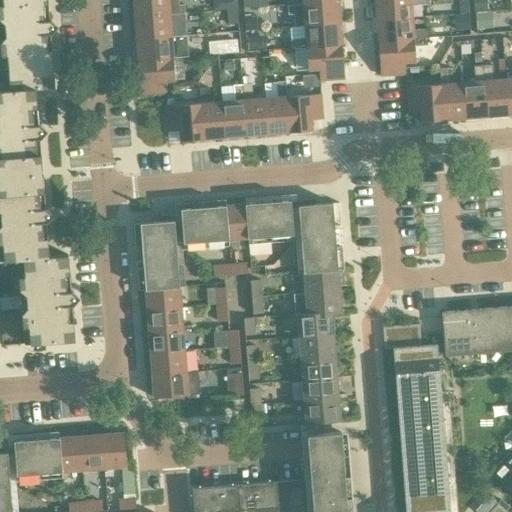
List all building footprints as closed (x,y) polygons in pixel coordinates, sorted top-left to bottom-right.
[(8,55),(11,90),(36,87),(36,89),(55,88),(52,50),(47,50),(46,34),(52,34),(54,31),(54,22),(51,19),(45,20),(44,4),(49,4),(48,0),(3,0),(4,5),(0,5),(0,26),(2,56),(8,55)] [(132,0),(134,18),(184,14),(184,4),(178,5),(177,0),(132,0)] [(230,22),(239,22),(238,0),(214,0),(215,8),(229,8),(230,22)] [(425,3),(424,0),(373,0),(375,19),(411,16),(410,4),(425,3)] [(474,0),(479,28),(493,26),(489,0),(474,0)] [(339,22),(337,1),(286,5),(287,14),(292,13),(293,26),(303,25),(339,22)] [(184,14),(134,18),(135,39),(171,36),(186,35),(185,23),(184,14)] [(412,29),(411,16),(375,19),(376,41),(412,38),(427,37),(427,28),(412,29)] [(341,44),(339,22),(303,25),(304,38),(290,39),(289,39),(290,48),(305,47),(341,44)] [(293,26),(289,26),(290,39),(304,38),(303,25),(293,26)] [(137,60),(172,58),(188,56),(186,35),(171,36),(135,39),(137,60)] [(211,39),(211,52),(240,51),(239,38),(211,39)] [(414,61),(412,38),(376,41),(379,75),(404,73),(404,62),(414,61)] [(343,78),(341,44),(305,47),(306,69),(317,68),(318,80),(343,78)] [(174,79),(172,58),(137,60),(140,95),(165,93),(164,81),(174,80),(174,79)] [(486,116),(481,65),(472,66),(473,81),(461,82),(464,118),(486,116)] [(507,114),(504,79),(491,80),(490,65),(481,65),(486,116),(507,114)] [(464,118),(461,82),(449,83),(447,68),(438,68),(439,83),(442,119),(464,118)] [(288,131),(285,95),(284,80),(275,81),(276,96),(264,97),(267,133),(288,131)] [(267,133),(264,97),(251,98),(250,83),(241,84),(245,135),(267,133)] [(442,119),(439,83),(405,86),(408,111),(419,111),(420,121),(442,119)] [(245,135),(241,84),(232,84),(233,100),(220,101),(223,136),(245,135)] [(223,136),(220,101),(208,102),(207,86),(198,87),(199,103),(202,138),(214,137),(214,141),(222,141),(222,137),(223,136)] [(11,90),(0,90),(0,175),(43,172),(41,153),(37,153),(35,138),(42,138),(44,135),(43,125),(40,123),(34,124),(33,108),(38,108),(36,89),(36,87),(11,90)] [(319,93),(285,95),(288,131),(310,130),(309,119),(321,118),(319,93)] [(202,138),(199,103),(165,105),(167,130),(179,130),(179,140),(202,138)] [(0,175),(0,242),(3,242),(4,261),(23,259),(49,257),(49,255),(48,237),(42,237),(41,221),(47,221),(50,218),(49,209),(46,207),(40,207),(39,192),(44,191),(43,172),(0,175)] [(315,198),(299,199),(301,229),(304,271),(339,268),(339,269),(345,269),(339,202),(316,203),(315,198)] [(301,229),(299,199),(292,200),(292,199),(246,203),(248,223),(249,238),(250,244),(295,241),(294,229),(301,229)] [(248,223),(246,203),(226,205),(228,225),(229,240),(249,238),(248,223)] [(228,225),(226,205),(182,208),(182,214),(183,222),(185,243),(185,249),(230,246),(230,243),(229,240),(228,225)] [(177,244),(185,243),(183,222),(182,214),(175,214),(175,219),(135,223),(140,289),(146,289),(146,288),(180,285),(177,244)] [(68,254),(49,255),(49,257),(23,259),(25,275),(19,276),(23,326),(29,325),(30,343),(75,339),(73,320),(68,320),(67,305),(73,304),(76,301),(75,292),(72,290),(66,290),(65,274),(70,274),(68,254)] [(247,263),(230,265),(231,275),(238,274),(248,273),(247,263)] [(231,275),(230,265),(214,266),(215,276),(231,275)] [(339,268),(304,271),(306,293),(340,290),(339,269),(339,268)] [(251,280),(252,296),(262,296),(260,279),(251,280)] [(182,307),(180,285),(146,288),(146,289),(147,310),(182,307)] [(217,288),(218,304),(228,303),(226,288),(217,288)] [(306,293),(295,293),(296,313),(298,313),(307,313),(307,314),(333,312),(333,313),(342,312),(340,290),(306,293)] [(263,313),(262,296),(252,296),(254,313),(263,313)] [(229,320),(228,303),(218,304),(219,321),(229,320)] [(511,305),(477,308),(481,352),(511,349),(511,305)] [(184,329),(182,307),(147,310),(149,331),(184,329)] [(477,308),(442,311),(445,355),(481,352),(477,308)] [(307,313),(298,313),(300,336),(334,334),(333,313),(333,312),(307,314),(307,313)] [(254,317),(244,317),(246,335),(255,334),(254,317)] [(419,323),(383,326),(384,349),(393,348),(405,511),(449,511),(437,343),(421,344),(419,323)] [(185,350),(184,329),(149,331),(151,353),(185,350)] [(229,330),(230,347),(240,346),(239,329),(229,330)] [(334,334),(300,336),(301,358),(336,355),(334,334)] [(247,345),(248,362),(258,361),(256,345),(247,345)] [(241,362),(240,346),(230,347),(232,363),(241,362)] [(187,372),(185,350),(151,353),(152,374),(187,372)] [(336,355),(301,358),(303,380),(337,377),(336,355)] [(259,378),(258,361),(248,362),(250,379),(259,378)] [(201,394),(199,371),(187,372),(152,374),(154,397),(201,394)] [(337,377),(303,380),(303,381),(305,400),(305,401),(339,398),(337,377)] [(234,394),(244,393),(243,378),(233,379),(234,394)] [(303,381),(292,382),(293,401),(305,400),(303,381)] [(250,388),(251,405),(261,404),(260,387),(250,388)] [(234,410),(245,409),(244,398),(233,398),(234,410)] [(341,421),(339,398),(305,401),(306,424),(341,421)] [(262,421),(261,404),(251,405),(252,422),(262,421)] [(124,432),(101,433),(103,467),(126,466),(124,432)] [(346,511),(341,432),(307,434),(310,480),(312,511),(346,511)] [(103,467),(101,433),(79,435),(82,469),(103,467)] [(82,469),(79,435),(59,436),(58,436),(61,471),(62,471),(82,469)] [(61,471),(58,436),(13,440),(15,451),(16,451),(17,474),(18,480),(62,477),(62,471),(61,471)] [(511,450),(491,473),(511,491),(511,450)] [(12,511),(9,475),(17,474),(16,451),(15,451),(0,451),(0,511),(12,511)] [(302,511),(300,480),(193,488),(194,511),(302,511)] [(118,509),(135,508),(135,498),(118,499),(118,509)] [(101,500),(85,502),(85,511),(102,510),(101,500)] [(74,511),(85,511),(85,502),(68,503),(68,511),(74,511)] [(507,511),(497,503),(489,511),(507,511)]
